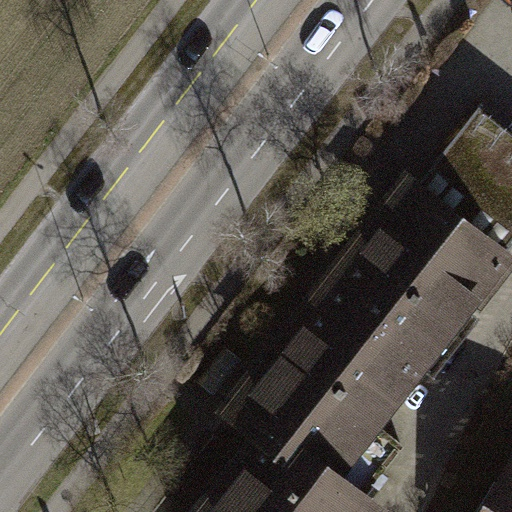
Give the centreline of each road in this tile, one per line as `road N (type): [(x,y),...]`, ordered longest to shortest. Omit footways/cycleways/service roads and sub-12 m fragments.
road 1 (secondary): [(0,460),(361,0)]
road 2 (secondary): [(243,0),(0,323)]
road 3 (unknown): [(511,323),(448,426),(415,511)]
